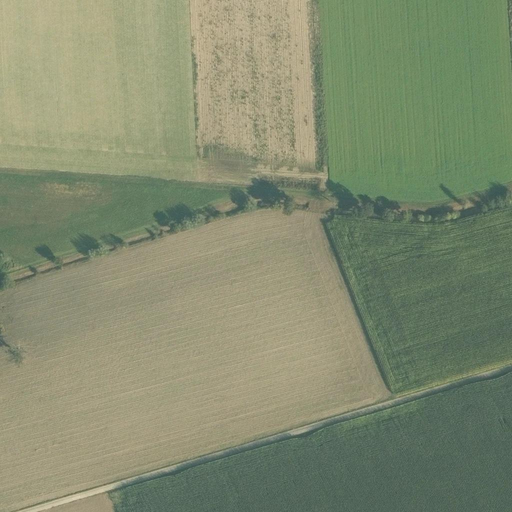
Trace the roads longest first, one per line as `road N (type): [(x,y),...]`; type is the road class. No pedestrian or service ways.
road 1 (track): [(0,169),(432,209),(511,189)]
road 2 (residential): [(25,511),(511,367)]
